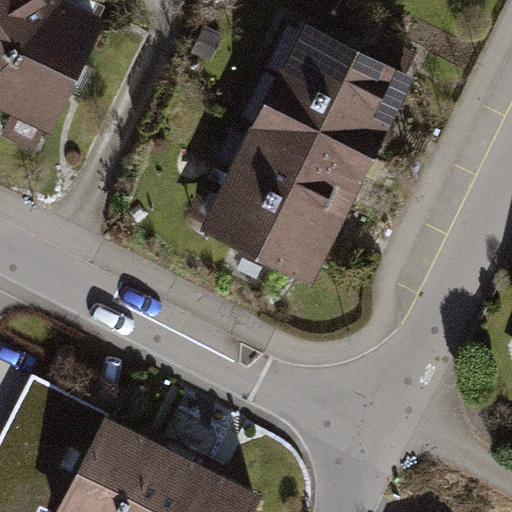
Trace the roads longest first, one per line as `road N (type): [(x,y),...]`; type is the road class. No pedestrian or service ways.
road 1 (residential): [(2,247),(319,408),(389,423)]
road 2 (residential): [(511,149),(389,423)]
road 3 (unknown): [(69,236),(99,141),(168,0)]
